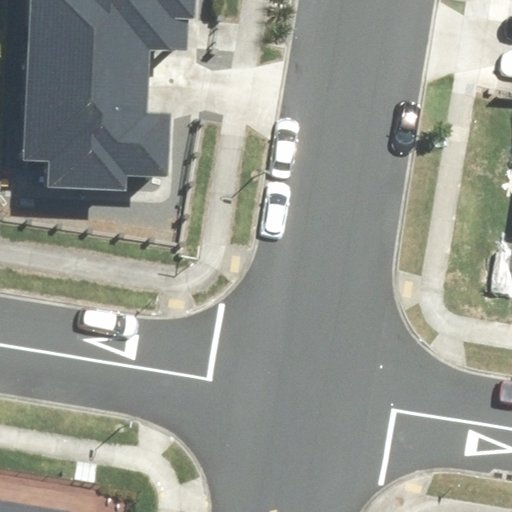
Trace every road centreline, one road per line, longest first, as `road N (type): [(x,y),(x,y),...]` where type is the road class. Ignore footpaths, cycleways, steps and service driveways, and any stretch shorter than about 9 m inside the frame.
road 1 (residential): [(304,398),(369,0)]
road 2 (residential): [(0,341),(304,398)]
road 3 (residential): [(511,428),(304,398)]
